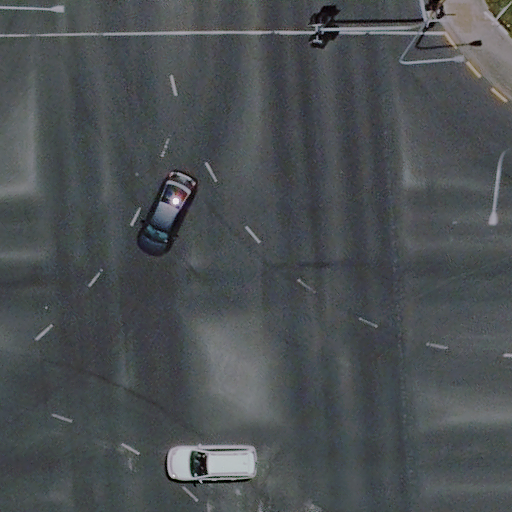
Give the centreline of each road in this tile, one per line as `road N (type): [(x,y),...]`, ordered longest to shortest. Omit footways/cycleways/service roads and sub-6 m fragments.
road 1 (trunk): [(237,362),(184,0)]
road 2 (secondary): [(511,343),(237,362)]
road 3 (secondary): [(237,362),(0,391)]
road 4 (trunk): [(265,511),(237,362)]
